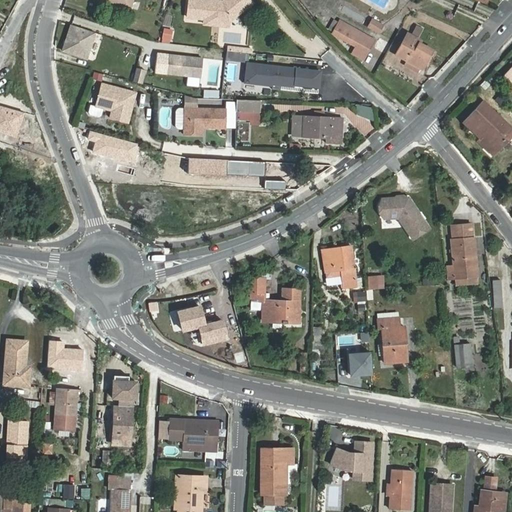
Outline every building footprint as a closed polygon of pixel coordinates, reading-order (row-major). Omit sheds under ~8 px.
[(102,0),(129,9),(132,0),(102,0)] [(222,1),(212,0),(191,0),(189,16),(207,18),(207,13),(229,16),(231,14),(234,18),(254,3),(251,0),(227,0),(229,2),(226,4),(222,3),(222,1)] [(372,20),(369,27),(379,32),(383,25),(372,20)] [(365,56),(374,39),(341,21),(333,34),(364,50),(362,55),(365,56)] [(86,58),(94,32),(71,24),(62,51),(86,58)] [(408,34),(396,54),(407,60),(405,65),(418,73),(421,68),(422,68),(432,50),(420,43),(421,41),(408,34)] [(246,52),(227,50),(226,60),(245,62),(246,52)] [(202,77),(205,59),(170,55),(168,73),(202,77)] [(321,72),(247,63),(245,83),(273,86),(273,85),(294,87),(295,85),(320,88),(321,72)] [(124,79),(133,81),(136,68),(128,65),(124,79)] [(145,70),(136,68),(133,81),(141,83),(145,70)] [(100,74),(91,71),(89,78),(98,80),(100,74)] [(129,91),(98,83),(92,106),(103,108),(108,110),(106,117),(125,122),(131,99),(127,98),(129,91)] [(237,100),(237,111),(259,112),(260,101),(237,100)] [(498,150),(511,135),(511,128),(483,101),(464,122),(481,139),(484,137),(498,150)] [(101,116),(103,108),(92,106),(87,104),(85,111),(86,113),(99,117),(101,116)] [(358,104),(356,115),(372,119),(375,108),(358,104)] [(185,108),(184,134),(203,135),(203,127),(203,125),(209,125),(209,128),(225,128),(226,109),(185,108)] [(303,136),(304,117),(294,116),(293,136),(303,136)] [(342,118),(336,118),(304,117),(303,136),(327,138),(327,142),(341,143),(342,118)] [(400,218),(415,239),(430,228),(424,219),(425,219),(421,213),(420,214),(411,201),(410,202),(408,200),(399,200),(398,199),(383,200),(379,206),(380,214),(384,219),(400,218)] [(473,238),(471,224),(452,226),(453,240),(451,240),(456,285),(479,283),(474,238),(473,238)] [(341,275),(343,288),(357,286),(352,247),(323,250),(326,273),(328,272),(328,276),(341,275)] [(367,275),(367,289),(384,289),(384,275),(367,275)] [(249,278),(248,293),(252,293),(251,301),(263,301),(265,301),(265,279),(249,278)] [(493,281),(494,307),(502,307),(501,280),(493,281)] [(295,322),(295,310),(300,310),(300,290),(283,290),(283,301),(265,301),(263,301),(263,322),(295,322)] [(356,303),(366,303),(365,291),(355,292),(356,303)] [(204,325),(200,306),(178,312),(183,330),(197,326),(203,344),(227,338),(222,320),(204,325)] [(385,363),(404,361),(403,344),(406,344),(404,327),(400,327),(399,318),(378,320),(379,328),(382,328),(385,363)] [(313,341),(312,341),(312,349),(323,349),(323,342),(321,342),(320,328),(313,327),(313,341)] [(455,337),(458,368),(472,366),(470,344),(460,345),(459,337),(455,337)] [(25,373),(27,341),(8,340),(4,384),(29,386),(30,374),(25,373)] [(350,375),(372,373),(370,352),(349,354),(350,375)] [(58,379),(57,392),(57,404),(55,428),(75,429),(78,380),(58,379)] [(115,394),(112,439),(127,440),(128,426),(131,426),(133,395),(115,394)] [(24,400),(23,407),(39,408),(40,401),(24,400)] [(205,451),(218,451),(219,421),(169,419),(168,440),(205,441),(205,451)] [(9,420),(7,457),(26,459),(28,421),(9,420)] [(112,439),(112,444),(130,445),(131,426),(128,426),(127,440),(112,439)] [(349,453),(337,448),(331,464),(346,470),(355,471),(354,479),(371,480),(373,443),(356,442),(355,454),(355,457),(349,457),(349,453)] [(262,448),(261,494),(265,494),(286,494),(286,472),(280,472),(280,464),(293,464),(293,448),(262,448)] [(112,452),(104,451),(103,467),(112,467),(112,452)] [(102,466),(103,452),(102,452),(94,452),(94,465),(102,466)] [(393,469),(392,483),(391,496),(390,509),(410,510),(412,470),(393,469)] [(206,489),(207,477),(177,475),(175,508),(179,508),(178,511),(201,511),(202,488),(206,489)] [(121,477),(110,476),(109,489),(112,489),(120,489),(121,477)] [(120,489),(131,490),(131,477),(121,477),(120,489)] [(496,478),(486,477),(485,491),(482,490),(480,509),(476,509),(475,511),(494,511),(495,511),(504,511),(506,493),(495,492),(496,478)] [(451,511),(453,485),(432,484),(430,511),(451,511)] [(85,488),(74,487),(73,499),(84,500),(85,488)] [(120,489),(112,489),(110,511),(129,511),(131,490),(120,489)] [(4,498),(4,503),(0,502),(0,511),(22,511),(23,500),(4,498)]
